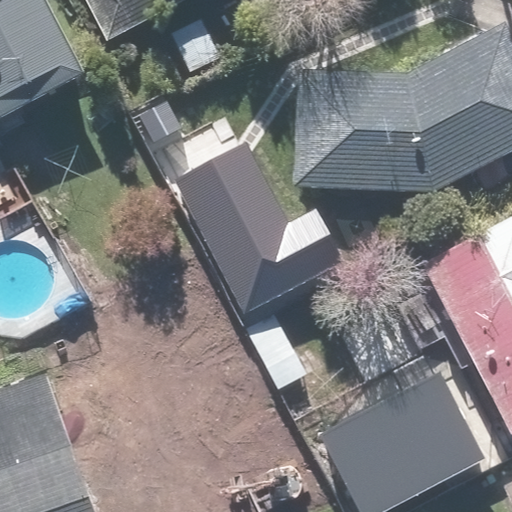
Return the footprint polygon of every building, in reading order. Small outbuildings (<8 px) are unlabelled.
[(91,70),(53,0),(0,0),(0,139),(9,135),(0,119),(91,70)] [(87,0),(109,41),(185,0),(87,0)] [(300,65),(289,183),(423,195),(511,150),(511,23),(410,75),(300,65)] [(173,177),(241,313),(336,265),(310,213),(291,222),(249,139),(173,177)] [(511,210),(428,251),(511,426),(511,210)] [(0,511),(105,511),(75,422),(119,407),(101,353),(0,386),(0,511)] [(305,424),(350,511),(368,511),(478,456),(429,360),(305,424)]
